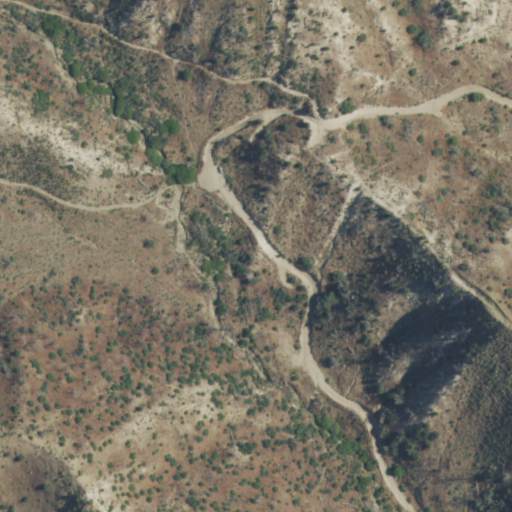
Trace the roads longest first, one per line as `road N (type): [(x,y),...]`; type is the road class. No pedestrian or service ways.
road 1 (track): [(511,103),(473,90),(327,120),(265,114),(201,154),(235,218),(293,264),(309,292),(309,374),(347,408),(405,511)]
road 2 (track): [(318,119),(302,93),(270,80),(216,77),(47,8),(8,0)]
road 3 (track): [(210,171),(122,210),(89,210),(0,178)]
